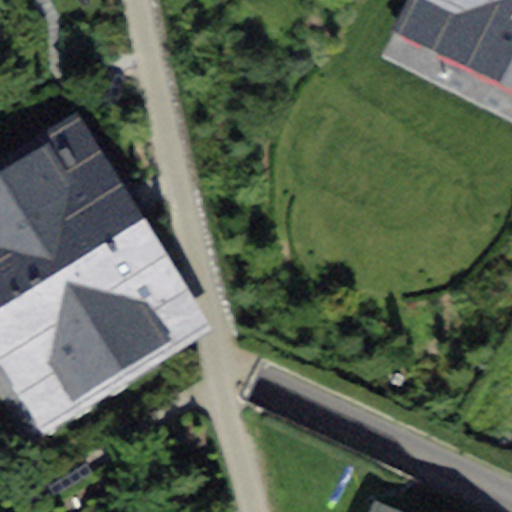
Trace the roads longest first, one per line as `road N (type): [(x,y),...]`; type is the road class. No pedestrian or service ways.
road 1 (residential): [(0,468),(102,400),(176,369),(233,374),(286,395)]
road 2 (residential): [(511,499),(286,395)]
